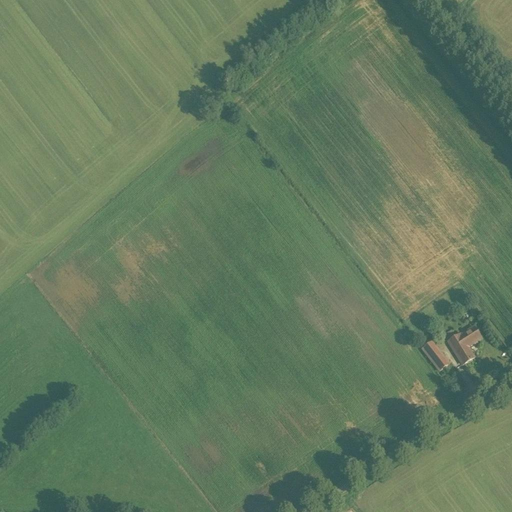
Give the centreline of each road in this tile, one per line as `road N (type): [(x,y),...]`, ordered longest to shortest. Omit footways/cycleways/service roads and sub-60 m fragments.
road 1 (unclassified): [(313,511),(444,421),(511,388)]
road 2 (unclassified): [(511,111),(422,0)]
